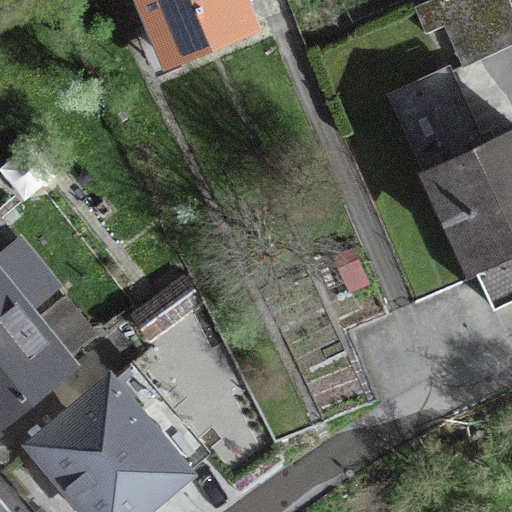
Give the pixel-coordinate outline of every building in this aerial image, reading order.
[(142,0),(167,57),(251,23),(241,0),(142,0)] [(444,25),(463,67),(511,43),(511,6),(509,0),(429,0),(414,6),(426,33),(444,25)] [(511,134),(481,149),(447,74),(394,96),(494,307),(511,298),(511,134)] [(0,414),(93,336),(65,300),(34,324),(19,304),(49,280),(0,219),(0,414)] [(134,315),(151,337),(200,302),(184,279),(134,315)] [(154,401),(160,396),(132,362),(32,443),(89,511),(137,511),(208,452),(188,429),(182,435),(154,401)]
